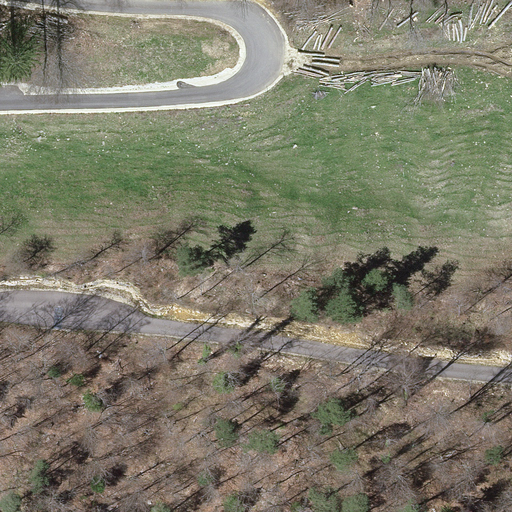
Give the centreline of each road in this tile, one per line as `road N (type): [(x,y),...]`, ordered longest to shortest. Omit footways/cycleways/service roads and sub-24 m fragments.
road 1 (unclassified): [(511,374),(0,306)]
road 2 (unclassified): [(0,103),(202,94),(239,87),(258,71),(261,38),(242,16),(70,0)]
